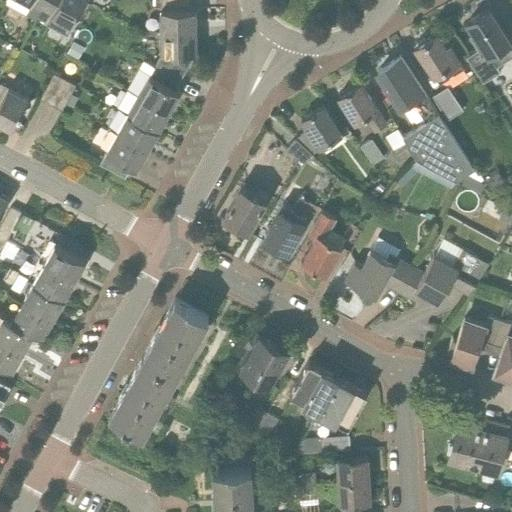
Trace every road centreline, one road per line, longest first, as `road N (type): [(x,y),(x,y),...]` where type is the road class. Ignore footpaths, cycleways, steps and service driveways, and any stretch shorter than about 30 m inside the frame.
road 1 (residential): [(399,373),(167,247)]
road 2 (residential): [(52,460),(167,247)]
road 3 (residential): [(167,247),(0,152)]
road 4 (residential): [(167,247),(251,96)]
road 5 (residential): [(406,511),(399,373)]
